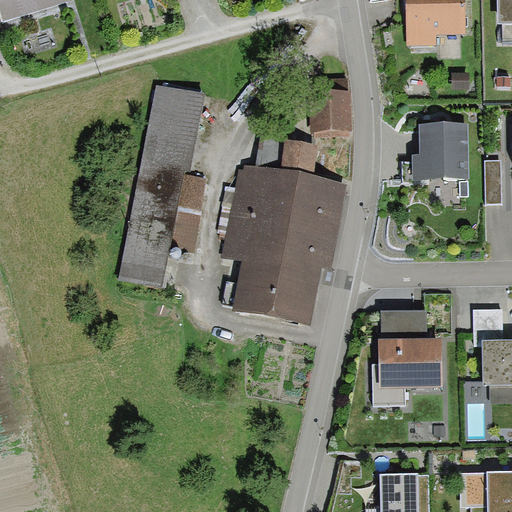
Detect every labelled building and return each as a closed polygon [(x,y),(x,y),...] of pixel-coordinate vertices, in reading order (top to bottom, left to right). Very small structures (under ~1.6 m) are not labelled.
[(0,0),(0,11),(3,21),(71,0),(0,0)] [(400,0),(402,46),(462,43),(460,0),(400,0)] [(350,88),(320,90),(322,141),(352,139),(350,88)] [(198,100),(154,92),(115,289),(159,298),(198,100)] [(468,123),(420,124),(420,154),(413,154),(413,178),(469,177),(468,123)] [(257,148),(226,318),(304,332),(315,274),(329,277),(344,195),(302,187),(307,157),(257,148)] [(500,160),(485,161),(486,205),(502,205),(500,160)] [(504,317),(471,318),(473,397),(511,396),(511,349),(504,349),(504,317)] [(424,321),(381,321),(381,350),(371,350),(372,412),(403,412),(403,395),(439,395),(438,344),(424,344),(424,321)] [(511,511),(511,471),(488,472),(488,511),(511,511)] [(418,511),(418,473),(380,474),(381,511),(418,511)]
